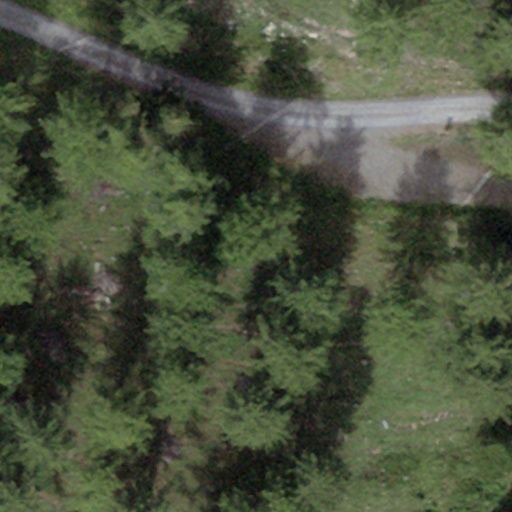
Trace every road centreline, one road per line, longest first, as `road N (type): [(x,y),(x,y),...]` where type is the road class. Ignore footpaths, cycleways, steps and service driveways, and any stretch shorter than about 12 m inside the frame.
road 1 (track): [(0,6),(275,110)]
road 2 (track): [(275,110),(511,191)]
road 3 (track): [(275,110),(511,104)]
